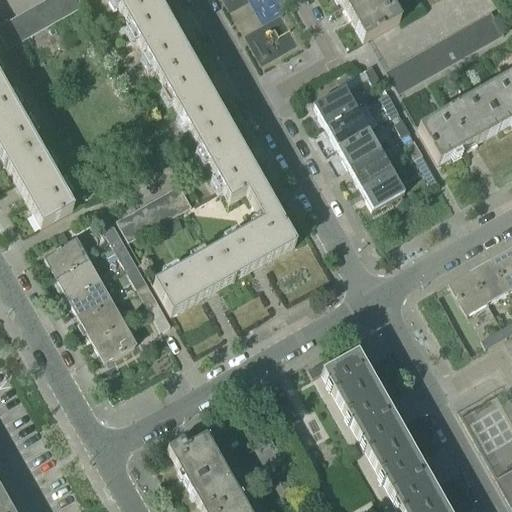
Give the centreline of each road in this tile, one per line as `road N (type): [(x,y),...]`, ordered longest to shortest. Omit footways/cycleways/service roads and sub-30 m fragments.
road 1 (residential): [(102,455),(369,304)]
road 2 (residential): [(369,304),(256,105)]
road 3 (residential): [(102,455),(0,272)]
road 4 (residential): [(369,304),(511,223)]
road 5 (residential): [(493,511),(429,400)]
road 6 (residential): [(256,105),(196,0)]
